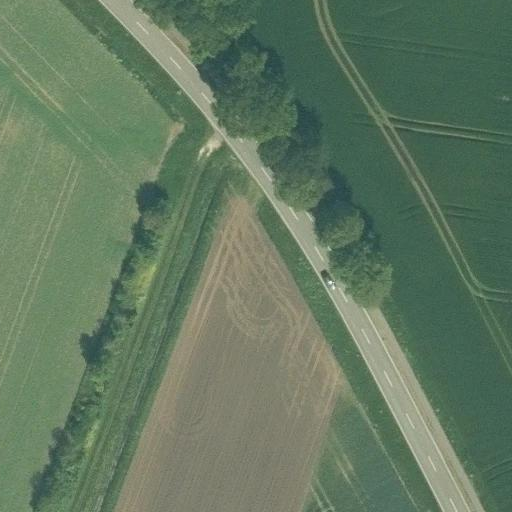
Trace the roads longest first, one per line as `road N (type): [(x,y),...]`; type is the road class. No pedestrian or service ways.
road 1 (secondary): [(455,511),(297,216),(223,115),(115,0)]
road 2 (track): [(223,115),(75,511)]
